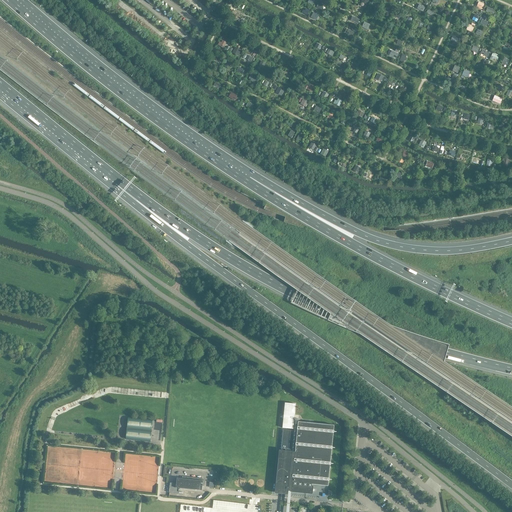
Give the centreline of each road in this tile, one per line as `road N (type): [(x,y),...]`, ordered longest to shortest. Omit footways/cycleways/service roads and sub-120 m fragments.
road 1 (unclassified): [(433,478),(364,424),(158,292),(63,212),(0,188)]
road 2 (motorway): [(118,181),(199,255),(511,484)]
road 3 (motorway): [(118,181),(310,301),(385,334),(511,370)]
road 4 (motorway): [(249,181),(11,0)]
road 5 (motorway): [(511,321),(333,234),(249,181)]
road 6 (motorway): [(511,240),(453,250),(397,246),(249,181)]
road 7 (motorway): [(0,85),(118,181)]
